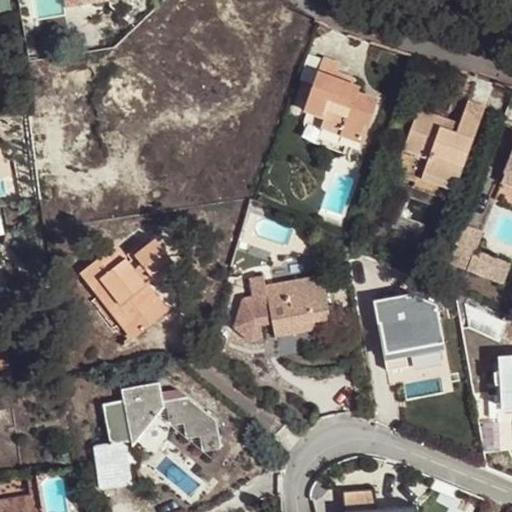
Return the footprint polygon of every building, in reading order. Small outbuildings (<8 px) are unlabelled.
[(0,0),(0,16),(10,15),(16,14),(12,0),(0,0)] [(0,27),(12,25),(10,15),(0,16),(0,27)] [(305,110),(325,116),(320,130),(362,144),(379,95),(359,88),(360,83),(353,81),(336,75),(338,70),(340,62),(323,56),(305,110)] [(338,70),(336,75),(353,81),(355,75),(338,70)] [(442,120),(416,110),(400,151),(425,160),(420,174),(454,187),(483,109),(465,102),(457,126),(453,135),(438,130),(442,120)] [(442,120),(438,130),(453,135),(457,126),(442,120)] [(511,155),(495,200),(511,206),(511,155)] [(452,193),(454,187),(420,174),(418,180),(452,193)] [(463,223),(450,261),(467,269),(475,250),(483,232),(463,223)] [(174,264),(155,240),(130,261),(117,245),(83,273),(102,295),(115,285),(127,300),(118,307),(128,319),(124,322),(137,338),(170,310),(149,285),(140,274),(150,266),(159,277),(174,264)] [(510,265),(475,250),(467,269),(503,283),(510,265)] [(159,277),(150,266),(140,274),(149,285),(159,277)] [(327,306),(323,277),(273,285),(270,270),(249,273),(254,305),(268,303),(271,320),(274,336),(300,332),(336,326),(333,305),(327,306)] [(115,285),(102,295),(124,322),(128,319),(118,307),(127,300),(115,285)] [(257,322),(271,320),(268,303),(254,305),(257,322)] [(499,340),(506,321),(465,303),(469,327),(499,340)] [(378,317),(388,376),(450,366),(439,306),(412,311),(415,329),(406,330),(402,312),(378,317)] [(217,322),(208,354),(226,359),(235,327),(217,322)] [(301,341),(300,332),(274,336),(275,345),(301,341)] [(505,383),(506,404),(511,403),(511,371),(504,372),(496,373),(497,383),(505,383)] [(200,437),(203,449),(219,446),(214,420),(178,393),(160,395),(158,385),(123,390),(124,401),(103,404),(109,443),(95,445),(101,489),(131,485),(126,442),(132,441),(132,445),(161,409),(169,408),(171,425),(185,423),(188,439),(200,437)] [(40,494),(38,475),(29,476),(31,495),(40,494)] [(343,491),(344,511),(416,511),(416,505),(376,509),(375,489),(343,491)] [(0,501),(1,511),(0,510),(0,511),(43,511),(40,494),(31,495),(0,499),(0,501)]
